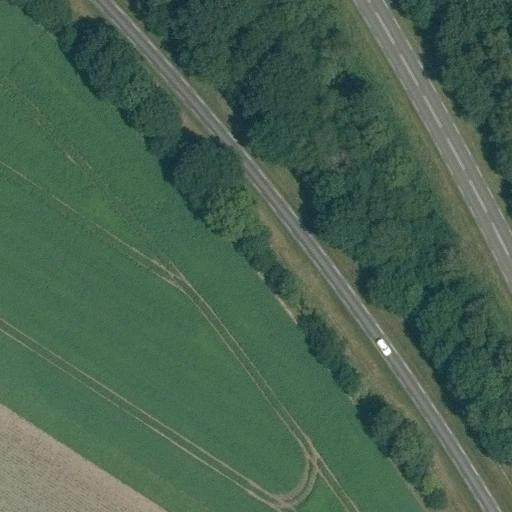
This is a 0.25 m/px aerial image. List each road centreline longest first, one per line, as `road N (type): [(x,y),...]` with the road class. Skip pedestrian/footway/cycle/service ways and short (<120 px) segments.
road 1 (primary): [(100,0),(370,321),(495,511)]
road 2 (secondary): [(511,262),(368,0)]
